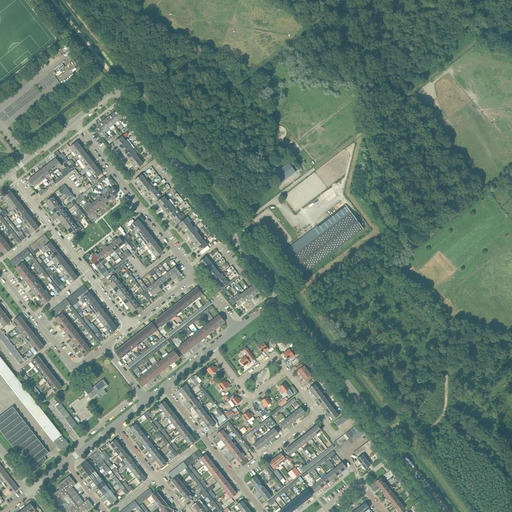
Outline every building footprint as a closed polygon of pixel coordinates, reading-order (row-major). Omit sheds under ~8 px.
[(114,112),(112,114),(118,121),(122,117),(117,110),(114,113),(114,112)] [(111,115),(108,118),(113,125),(118,121),(112,114),(110,115),(111,115)] [(104,119),(103,121),(109,128),(113,125),(108,118),(105,120),(104,119)] [(101,122),(101,123),(98,125),(100,126),(104,132),(109,128),(103,121),(101,122)] [(104,132),(100,126),(95,130),(101,137),(105,133),(104,132)] [(118,147),(125,141),(121,136),(114,142),(117,145),(116,145),(118,147)] [(119,148),(122,151),(129,145),(125,141),(118,147),(119,148)] [(73,152),(80,146),(77,142),(70,148),(73,152)] [(125,156),(132,150),(129,145),(122,151),(124,154),(123,154),(125,156)] [(76,156),(83,150),(80,146),(73,152),(76,156)] [(79,159),(86,154),(83,150),(76,156),(79,159)] [(127,157),(129,160),(136,155),(132,150),(125,156),(126,158),(127,157)] [(82,163),(89,158),(86,154),(79,159),(82,163)] [(136,155),(129,160),(131,163),(132,165),(139,159),(136,155)] [(58,169),(62,166),(59,162),(56,158),(52,161),(58,169)] [(85,167),(92,161),(89,158),(82,163),(85,167)] [(143,164),(140,160),(139,159),(132,165),(133,167),(134,166),(136,169),(143,164)] [(54,172),(58,169),(52,161),(48,164),(54,172)] [(88,171),(95,165),(92,161),(85,167),(88,171)] [(283,181),(295,172),(288,163),(276,172),(283,181)] [(50,175),(54,172),(48,164),(44,167),(50,175)] [(91,175),(99,169),(95,165),(88,171),(91,175)] [(46,178),(50,175),(44,167),(40,170),(46,178)] [(66,175),(71,171),(69,168),(63,171),(63,170),(60,172),(63,175),(64,177),(67,175),(66,175)] [(102,173),(99,169),(91,175),(89,177),(88,178),(93,183),(97,180),(96,178),(98,176),(102,173)] [(42,181),(46,178),(40,170),(36,174),(42,181)] [(38,184),(42,181),(36,174),(32,177),(38,184)] [(138,185),(145,179),(141,175),(134,180),(135,182),(136,182),(138,185)] [(34,188),(38,185),(38,184),(32,177),(28,180),(34,188)] [(139,187),(142,189),(149,184),(145,179),(138,185),(139,187)] [(142,192),(143,191),(145,194),(147,193),(152,189),(152,188),(149,184),(142,189),(141,190),(142,192)] [(106,188),(108,191),(114,200),(116,198),(115,196),(118,194),(113,187),(110,190),(108,187),(106,188)] [(152,189),(147,193),(150,197),(158,192),(154,187),(152,189)] [(113,201),(114,200),(108,191),(103,195),(108,201),(111,199),(113,201)] [(14,196),(11,192),(3,198),(7,202),(14,196)] [(154,202),(158,199),(161,196),(158,192),(150,197),(154,202)] [(105,203),(108,201),(103,195),(101,197),(98,194),(96,196),(105,207),(107,205),(105,203)] [(49,206),(56,200),(55,198),(56,197),(55,195),(49,199),(45,202),(49,206)] [(8,207),(17,200),(14,196),(7,202),(8,204),(7,206),(8,207)] [(94,197),(97,200),(94,202),(99,208),(101,206),(103,208),(105,207),(96,196),(94,197)] [(163,196),(160,199),(156,202),(159,205),(158,205),(160,207),(167,201),(163,196)] [(59,205),(58,202),(60,201),(58,199),(56,200),(49,206),(52,211),(59,205)] [(13,210),(20,204),(17,200),(8,207),(10,206),(13,210)] [(163,212),(164,211),(171,206),(167,201),(160,207),(162,210),(163,212)] [(96,214),(87,203),(86,202),(84,204),(86,206),(83,208),(84,210),(86,212),(89,216),(92,214),(94,216),(96,214)] [(89,202),(87,203),(96,214),(98,213),(96,211),(99,208),(94,202),(91,205),(89,202)] [(62,208),(61,206),(62,205),(61,203),(59,205),(52,211),(55,214),(62,208)] [(16,214),(23,208),(20,204),(13,210),(16,214)] [(299,277),(363,229),(345,205),(281,253),(299,277)] [(169,215),(176,209),(174,210),(171,206),(164,211),(166,214),(167,216),(169,215)] [(58,218),(65,212),(64,210),(66,209),(64,207),(62,208),(55,214),(58,218)] [(19,218),(26,212),(23,208),(16,214),(19,218)] [(169,215),(173,219),(180,214),(176,209),(169,215)] [(68,216),(67,214),(69,213),(67,211),(65,212),(58,218),(61,222),(68,216)] [(19,224),(22,221),(29,216),(26,212),(19,218),(16,220),(19,224)] [(176,224),(180,221),(183,218),(180,214),(173,219),(176,224)] [(64,226),(72,220),(70,218),(72,217),(70,215),(68,216),(61,222),(64,226)] [(22,228),(25,226),(33,220),(29,216),(22,221),(24,224),(21,226),(22,228)] [(190,223),(186,218),(183,221),(179,224),(181,227),(182,229),(190,223)] [(75,221),(74,219),(72,220),(64,226),(67,230),(75,224),(73,222),(75,221)] [(141,223),(138,219),(134,222),(132,220),(127,224),(129,226),(131,225),(132,227),(129,229),(131,231),(141,223)] [(25,231),(28,229),(36,223),(33,220),(25,226),(27,228),(24,230),(25,231)] [(75,224),(67,230),(70,234),(72,233),(74,236),(76,235),(83,229),(78,222),(75,224)] [(36,223),(28,229),(31,234),(39,228),(36,223)] [(134,235),(144,227),(141,223),(131,231),(134,229),(135,231),(133,233),(134,235)] [(184,230),(186,233),(193,228),(190,223),(182,229),(183,231),(184,230)] [(205,233),(208,231),(210,229),(206,224),(202,228),(205,233)] [(140,237),(147,231),(144,227),(134,235),(137,233),(140,237)] [(188,236),(189,238),(197,232),(193,228),(186,233),(188,236)] [(143,241),(150,235),(147,231),(140,237),(143,241)] [(191,239),(193,242),(200,237),(197,232),(189,238),(190,240),(191,239)] [(146,245),(153,239),(150,235),(143,241),(146,245)] [(195,245),(196,247),(204,241),(200,237),(193,242),(195,245)] [(121,240),(119,238),(116,240),(115,238),(113,239),(119,248),(124,244),(125,245),(126,246),(128,244),(127,242),(124,238),(121,240)] [(114,251),(119,248),(113,239),(111,241),(113,243),(110,245),(114,251)] [(149,249),(156,243),(153,239),(146,245),(149,249)] [(46,252),(53,246),(48,240),(46,242),(44,243),(41,245),(39,247),(44,254),(46,252)] [(207,246),(204,242),(204,241),(196,247),(198,249),(200,251),(207,246)] [(152,253),(159,247),(156,243),(149,249),(152,253)] [(11,249),(8,245),(7,244),(0,249),(4,254),(11,249)] [(107,247),(105,245),(103,247),(110,255),(114,251),(110,245),(107,247)] [(49,256),(56,250),(53,246),(46,252),(49,256)] [(105,259),(110,255),(103,247),(101,248),(103,250),(100,253),(105,259)] [(155,257),(159,254),(163,251),(159,247),(152,253),(155,257)] [(52,260),(60,254),(56,250),(49,256),(47,257),(50,262),(52,260)] [(96,253),(94,254),(103,265),(108,262),(105,259),(100,253),(97,255),(96,253)] [(55,264),(62,258),(60,254),(52,260),(55,264)] [(94,258),(91,260),(95,266),(96,266),(103,275),(107,271),(103,265),(94,254),(92,256),(94,258)] [(200,265),(202,267),(209,261),(206,257),(199,262),(201,265),(200,265)] [(58,268),(66,262),(62,258),(55,264),(53,265),(56,269),(58,268)] [(203,269),(204,268),(206,271),(213,266),(209,261),(202,267),(203,269)] [(61,272),(69,266),(66,262),(58,268),(61,272)] [(20,274),(27,268),(23,263),(16,269),(20,274)] [(110,285),(120,277),(118,275),(120,274),(118,272),(121,270),(120,270),(125,266),(123,263),(114,270),(111,273),(114,276),(107,281),(110,285)] [(402,264),(397,268),(404,275),(409,271),(402,264)] [(64,276),(72,270),(69,266),(61,272),(64,276)] [(208,275),(209,276),(217,270),(213,266),(206,271),(208,274),(208,275)] [(177,277),(181,274),(175,267),(171,270),(177,277)] [(20,274),(24,279),(31,274),(27,268),(20,274)] [(68,280),(75,274),(72,270),(64,276),(68,280)] [(173,280),(177,277),(171,270),(167,273),(173,280)] [(210,278),(211,278),(213,281),(215,279),(220,275),(217,270),(209,276),(210,278)] [(169,283),(173,280),(167,273),(163,276),(169,283)] [(218,284),(225,278),(222,273),(220,275),(215,279),(218,284)] [(33,275),(32,276),(31,274),(24,279),(28,284),(35,279),(36,278),(33,275)] [(71,284),(78,278),(75,274),(68,280),(71,284)] [(165,286),(169,283),(163,276),(159,279),(165,286)] [(113,289),(123,281),(120,277),(110,285),(113,289)] [(222,289),(226,285),(229,283),(225,278),(218,284),(222,289)] [(28,284),(32,289),(39,284),(35,279),(28,284)] [(161,289),(165,286),(159,279),(155,282),(161,289)] [(116,293),(124,287),(122,285),(124,283),(123,281),(113,289),(116,293)] [(157,293),(161,289),(155,282),(151,285),(157,293)] [(36,294),(43,289),(39,284),(32,289),(36,294)] [(119,297),(127,291),(125,288),(127,287),(126,285),(124,287),(116,293),(119,297)] [(153,296),(157,293),(151,285),(147,288),(150,292),(153,296)] [(257,294),(256,294),(259,292),(254,285),(249,288),(254,295),(255,296),(257,294)] [(197,298),(199,297),(203,294),(197,287),(192,292),(197,298)] [(252,298),(254,295),(249,288),(244,292),(250,299),(252,298)] [(40,300),(47,294),(43,289),(36,294),(40,300)] [(122,301),(130,295),(128,292),(130,291),(129,289),(127,291),(119,297),(122,301)] [(85,302),(93,297),(89,292),(82,298),(84,301),(81,303),(83,304),(85,302)] [(192,302),(197,298),(192,292),(187,296),(192,302)] [(238,294),(244,301),(245,303),(248,300),(248,301),(250,299),(244,292),(240,295),(239,294),(238,294)] [(126,305),(135,297),(132,293),(130,295),(122,301),(126,305)] [(44,305),(51,299),(47,294),(40,300),(44,305)] [(239,305),(244,301),(238,294),(234,298),(239,305)] [(187,296),(182,300),(187,306),(192,302),(187,296)] [(88,306),(96,301),(93,297),(85,302),(87,304),(84,306),(86,308),(88,306)] [(129,309),(136,303),(135,300),(136,299),(135,297),(126,305),(129,309)] [(235,308),(239,305),(234,298),(229,301),(235,308)] [(182,310),(187,306),(182,300),(177,304),(182,310)] [(91,310),(99,304),(96,301),(88,306),(91,310)] [(132,313),(139,307),(137,304),(139,303),(138,301),(136,303),(129,309),(132,313)] [(94,314),(102,308),(99,304),(91,310),(94,314)] [(177,304),(171,308),(177,315),(182,310),(177,304)] [(97,318),(105,312),(102,308),(94,314),(97,318)] [(172,319),(177,315),(171,308),(166,312),(172,319)] [(100,322),(108,316),(105,312),(97,318),(100,322)] [(166,312),(161,316),(167,323),(172,319),(166,312)] [(62,314),(59,316),(55,319),(59,324),(66,319),(62,314)] [(224,322),(219,315),(214,319),(219,326),(224,322)] [(6,324),(10,321),(6,316),(0,320),(0,321),(4,326),(6,324)] [(13,321),(17,327),(24,321),(20,316),(13,321)] [(104,326),(111,320),(108,316),(100,322),(104,326)] [(157,321),(152,324),(157,329),(161,326),(161,327),(167,323),(161,316),(159,317),(156,320),(157,321)] [(63,329),(70,324),(66,319),(59,324),(63,329)] [(219,326),(214,319),(209,323),(214,330),(219,326)] [(107,330),(114,324),(111,320),(104,326),(107,330)] [(21,332),(28,326),(24,321),(17,327),(21,332)] [(152,334),(154,333),(157,330),(152,324),(152,323),(147,327),(152,334)] [(209,334),(214,330),(209,323),(204,327),(209,334)] [(67,334),(74,329),(70,324),(63,329),(67,334)] [(110,334),(117,328),(114,324),(107,330),(110,334)] [(25,337),(32,332),(28,326),(21,332),(25,337)] [(147,338),(152,334),(147,327),(141,331),(147,338)] [(209,334),(204,327),(198,331),(204,338),(209,334)] [(67,334),(71,340),(78,334),(74,329),(67,334)] [(142,342),(147,338),(141,331),(136,335),(142,342)] [(199,342),(204,338),(198,331),(193,335),(199,342)] [(27,344),(29,342),(36,337),(32,332),(25,337),(23,338),(27,344)] [(75,345),(82,339),(78,334),(71,340),(75,345)] [(137,346),(142,342),(136,335),(131,339),(137,346)] [(194,346),(199,342),(193,335),(188,339),(194,346)] [(36,337),(29,342),(33,347),(40,342),(36,337)] [(79,350),(86,344),(82,339),(75,345),(79,350)] [(132,350),(137,346),(131,339),(126,343),(132,350)] [(194,346),(188,339),(183,343),(188,350),(194,346)] [(44,347),(40,342),(33,347),(37,352),(44,347)] [(126,354),(132,350),(126,343),(121,347),(126,354)] [(183,354),(188,350),(183,343),(178,348),(180,350),(183,354)] [(265,352),(268,349),(264,343),(258,347),(259,348),(262,352),(264,350),(265,352)] [(79,350),(83,355),(90,350),(86,344),(79,350)] [(116,351),(121,358),(126,354),(121,347),(116,351)] [(290,350),(289,349),(284,354),(287,359),(290,357),(291,358),(294,356),(292,353),(294,352),(292,349),(290,350)] [(174,351),(169,355),(174,362),(179,358),(176,354),(174,351)] [(245,357),(240,361),(244,366),(246,364),(247,366),(250,363),(249,362),(254,358),(249,351),(246,354),(244,355),(245,357)] [(131,353),(125,356),(129,362),(134,358),(131,353)] [(65,440),(61,435),(62,435),(0,355),(0,372),(54,442),(57,446),(61,450),(62,450),(69,444),(65,440)] [(169,366),(174,362),(169,355),(163,359),(169,366)] [(31,362),(35,367),(42,362),(38,356),(34,359),(31,362)] [(302,359),(300,357),(297,359),(297,358),(291,362),(294,366),(302,359)] [(163,359),(158,363),(164,370),(169,366),(163,359)] [(42,362),(35,367),(39,372),(46,367),(42,362)] [(158,374),(164,370),(158,363),(153,367),(158,374)] [(303,366),(301,364),(300,365),(296,368),(297,370),(297,371),(300,375),(307,370),(304,365),(303,366)] [(214,368),(212,365),(207,369),(210,373),(211,375),(214,373),(218,370),(215,367),(214,368)] [(46,367),(39,372),(43,377),(50,372),(46,367)] [(153,367),(148,371),(153,378),(158,374),(153,367)] [(306,382),(310,379),(312,378),(310,375),(311,375),(307,370),(300,375),(304,380),(305,380),(306,382)] [(148,382),(153,378),(148,371),(143,375),(148,382)] [(50,372),(43,377),(47,382),(54,377),(53,375),(50,372)] [(143,375),(138,379),(143,386),(148,382),(143,375)] [(196,385),(199,383),(195,379),(193,376),(191,377),(194,382),(196,385)] [(58,382),(54,377),(47,382),(51,388),(58,382)] [(103,389),(108,385),(103,379),(92,388),(87,381),(81,386),(88,395),(91,399),(97,394),(100,398),(106,393),(103,389)] [(226,383),(224,381),(219,384),(223,390),(225,388),(229,385),(227,382),(226,383)] [(58,382),(51,388),(55,393),(62,387),(61,385),(58,382)] [(282,394),(289,389),(284,383),(279,387),(281,390),(280,391),(282,394)] [(313,394),(318,389),(314,384),(309,388),(313,394)] [(183,395),(188,391),(184,385),(179,389),(183,395)] [(317,399),(322,394),(318,389),(313,394),(317,399)] [(187,401),(193,397),(188,391),(183,395),(187,401)] [(233,394),(227,398),(229,401),(231,400),(235,405),(237,404),(241,401),(239,398),(238,399),(236,396),(235,397),(233,394)] [(321,404),(326,400),(322,394),(317,399),(321,404)] [(192,406),(197,402),(193,397),(187,401),(192,406)] [(264,407),(268,404),(271,403),(267,397),(261,401),(263,403),(262,404),(264,407)] [(324,409),(330,405),(326,400),(321,404),(324,409)] [(163,411),(168,407),(164,401),(156,407),(157,409),(160,407),(163,411)] [(196,412),(202,408),(197,402),(192,406),(196,412)] [(328,415),(334,410),(330,405),(324,409),(328,415)] [(44,462),(46,460),(44,456),(48,453),(13,407),(0,416),(0,430),(33,472),(43,464),(41,462),(43,461),(44,462)] [(167,417),(173,413),(168,407),(163,411),(167,417)] [(300,417),(305,413),(301,407),(295,411),(300,417)] [(201,418),(206,414),(202,408),(196,412),(201,418)] [(229,419),(235,415),(231,410),(225,415),(229,419)] [(332,420),(338,415),(334,410),(328,415),(332,420)] [(295,421),(300,417),(295,411),(290,415),(295,421)] [(347,420),(352,416),(349,411),(344,415),(347,420)] [(249,414),(248,412),(242,416),(247,421),(249,423),(254,419),(252,417),(253,416),(251,413),(249,414)] [(264,419),(269,415),(266,412),(263,413),(264,414),(262,416),(260,418),(262,420),(264,419)] [(151,420),(148,416),(146,413),(143,415),(149,422),(151,420)] [(172,422),(177,418),(173,413),(167,417),(172,422)] [(208,416),(206,414),(201,418),(205,423),(211,419),(210,419),(213,417),(211,414),(208,416)] [(289,425),(295,421),(290,415),(285,419),(289,425)] [(176,428),(181,424),(177,418),(172,422),(176,428)] [(210,429),(215,425),(211,419),(205,423),(210,429)] [(284,429),(289,425),(285,419),(280,423),(284,429)] [(140,429),(135,423),(130,428),(134,433),(140,429)] [(181,434),(186,430),(181,424),(176,428),(173,430),(176,433),(178,431),(181,434)] [(316,435),(317,434),(321,430),(317,425),(312,429),(316,435)] [(217,434),(221,440),(226,435),(223,431),(226,429),(224,428),(217,434)] [(273,438),(278,434),(275,430),(274,428),(269,432),(273,438)] [(139,439),(144,435),(140,429),(134,433),(139,439)] [(311,439),(316,435),(312,429),(306,433),(311,439)] [(185,439),(190,435),(186,430),(181,434),(185,439)] [(251,438),(254,435),(253,433),(251,431),(243,437),(245,440),(250,436),(251,438)] [(268,442),(273,438),(269,432),(264,436),(268,442)] [(306,443),(311,439),(306,433),(301,437),(306,443)] [(143,445),(149,440),(144,435),(139,439),(143,445)] [(189,445),(191,444),(195,441),(190,435),(185,439),(189,445)] [(226,445),(231,441),(226,435),(221,440),(226,445)] [(263,446),(268,442),(264,436),(258,440),(263,446)] [(300,447),(306,443),(301,437),(296,441),(300,447)] [(114,449),(120,445),(115,439),(109,444),(114,449)] [(148,450),(153,446),(149,440),(143,445),(148,450)] [(258,450),(263,446),(258,440),(253,444),(258,450)] [(230,451),(235,447),(231,441),(226,445),(230,451)] [(295,451),(300,447),(296,441),(291,445),(295,451)] [(118,455),(124,451),(120,445),(114,449),(118,455)] [(157,447),(155,445),(153,446),(148,450),(152,456),(157,452),(155,448),(157,447)] [(290,455),(295,451),(291,445),(286,449),(290,455)] [(103,447),(100,449),(105,457),(111,452),(108,448),(105,450),(103,447)] [(234,457),(240,452),(235,447),(230,451),(234,457)] [(172,452),(169,454),(171,457),(169,459),(171,461),(178,455),(177,454),(175,451),(173,449),(171,450),(172,452)] [(101,453),(98,450),(96,452),(102,459),(105,456),(102,453),(101,453)] [(383,456),(379,450),(376,452),(374,453),(378,459),(380,457),(383,456)] [(123,461),(128,456),(124,451),(118,455),(123,461)] [(95,462),(98,460),(101,458),(96,452),(93,454),(96,459),(94,461),(95,462)] [(156,461),(162,457),(157,452),(152,456),(156,461)] [(239,462),(244,458),(241,455),(240,452),(234,457),(239,462)] [(280,464),(285,460),(284,458),(281,453),(275,458),(280,464)] [(204,464),(210,460),(205,454),(201,457),(200,459),(204,464)] [(119,464),(117,462),(115,463),(110,455),(107,457),(115,468),(119,464)] [(361,464),(366,460),(362,455),(357,459),(361,464)] [(127,466),(133,462),(128,456),(123,461),(127,466)] [(161,467),(166,463),(162,457),(156,461),(161,467)] [(275,468),(280,464),(275,458),(270,462),(273,467),(273,466),(275,468)] [(85,471),(91,466),(89,463),(90,462),(89,460),(81,466),(85,471)] [(209,470),(214,466),(210,460),(204,464),(209,470)] [(365,469),(368,467),(370,465),(366,460),(361,464),(365,469)] [(334,469),(333,467),(333,466),(329,461),(326,463),(332,471),(336,476),(341,472),(337,467),(334,469)] [(132,472),(137,468),(133,462),(127,466),(132,472)] [(182,471),(185,469),(187,467),(183,462),(178,466),(182,471)] [(341,472),(346,468),(342,463),(337,467),(341,472)] [(97,469),(95,466),(94,464),(91,466),(85,471),(89,475),(97,469)] [(177,475),(182,471),(178,466),(173,470),(177,475)] [(213,476),(219,471),(214,466),(209,470),(213,476)] [(300,473),(295,467),(288,473),(293,479),(300,473)] [(136,478),(142,473),(137,468),(132,472),(136,478)] [(98,476),(100,474),(97,469),(89,475),(92,480),(98,476)] [(172,479),(177,475),(173,470),(168,474),(172,479)] [(283,483),(285,481),(283,478),(277,470),(274,472),(283,483)] [(8,476),(7,474),(5,471),(0,474),(0,479),(3,482),(9,477),(9,476),(8,476)] [(218,481),(223,477),(219,471),(213,476),(218,481)] [(331,480),(336,476),(332,471),(327,475),(331,480)] [(141,483),(142,482),(146,479),(142,473),(136,478),(141,483)] [(326,484),(331,480),(327,475),(322,479),(326,484)] [(76,484),(69,476),(57,485),(60,489),(54,493),(53,491),(53,492),(47,496),(46,496),(52,503),(51,503),(56,509),(58,511),(78,511),(79,511),(80,511),(81,511),(85,509),(87,511),(93,506),(88,499),(87,499),(88,500),(84,502),(75,491),(73,492),(70,489),(75,484),(76,484)] [(96,485),(102,480),(98,476),(92,480),(96,485)] [(254,485),(259,481),(255,476),(250,480),(254,485)] [(379,487),(384,483),(382,480),(383,478),(382,476),(380,478),(375,482),(379,487)] [(13,482),(12,480),(9,477),(3,482),(7,488),(8,488),(14,483),(13,482)] [(175,486),(181,482),(176,477),(171,481),(175,486)] [(222,487),(227,483),(223,477),(218,481),(222,487)] [(321,488),(326,484),(322,479),(316,483),(321,488)] [(105,485),(102,480),(96,485),(97,484),(98,486),(97,487),(100,490),(105,485)] [(258,491),(263,486),(259,481),(254,485),(258,491)] [(179,491),(185,487),(181,482),(175,486),(179,491)] [(18,488),(16,486),(14,483),(8,488),(7,488),(12,494),(18,489),(18,488)] [(111,488),(108,483),(105,485),(100,490),(104,494),(111,488)] [(226,493),(232,488),(227,483),(222,487),(226,493)] [(315,492),(321,488),(316,483),(311,487),(315,492)] [(383,492),(388,488),(384,483),(379,487),(383,492)] [(217,484),(211,487),(216,496),(219,495),(215,488),(218,487),(217,484)] [(388,488),(383,492),(387,498),(392,493),(390,490),(393,488),(392,488),(395,486),(393,485),(391,486),(388,488)] [(262,496),(267,492),(263,486),(258,491),(262,496)] [(184,496),(189,492),(185,487),(179,491),(184,496)] [(107,499),(113,495),(109,490),(111,488),(104,494),(107,499)] [(231,498),(233,497),(236,494),(232,488),(226,493),(231,498)] [(188,502),(191,499),(193,498),(191,495),(194,492),(192,490),(189,492),(184,496),(188,502)] [(306,499),(311,495),(307,490),(302,494),(306,499)] [(212,499),(206,491),(204,493),(205,495),(203,497),(205,499),(207,497),(210,501),(212,499)] [(156,502),(161,497),(157,492),(152,496),(156,502)] [(266,501),(270,497),(271,497),(267,492),(262,496),(266,501)] [(391,503),(396,498),(392,493),(387,498),(391,503)] [(299,497),(297,498),(301,504),(306,499),(302,494),(300,496),(299,497)] [(117,499),(113,495),(107,499),(108,498),(110,500),(109,501),(111,504),(117,499)] [(160,507),(165,503),(161,497),(156,502),(160,507)] [(297,499),(292,502),(296,508),(301,504),(297,498),(297,499)] [(395,508),(400,504),(396,498),(391,503),(395,508)] [(197,511),(203,507),(199,501),(193,506),(197,511)] [(240,510),(246,506),(242,501),(238,504),(236,505),(240,510)] [(291,511),(296,508),(292,502),(287,506),(291,511)] [(36,511),(35,510),(35,509),(30,503),(26,507),(29,511),(32,511),(33,511),(34,511),(36,511)] [(164,511),(169,508),(165,503),(160,507),(164,511)] [(364,511),(365,511),(369,508),(365,503),(360,507),(364,511)]
